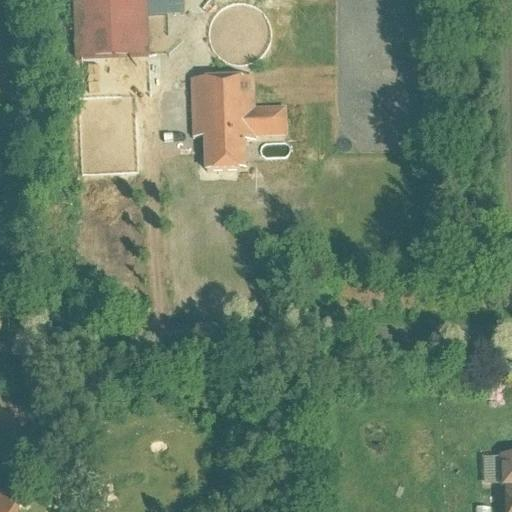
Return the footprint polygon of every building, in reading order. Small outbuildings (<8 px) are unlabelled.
[(155,0),(96,0),(99,56),(157,54),(155,0)] [(141,58),(140,82),(154,82),(155,59),(141,58)] [(259,77),(213,79),(216,144),(261,142),(260,113),(259,77)] [(295,141),(294,112),(260,113),(261,142),(295,141)] [(502,459),(485,459),(486,486),(502,486),(502,459)] [(0,511),(21,511),(21,496),(0,496),(0,511)]
